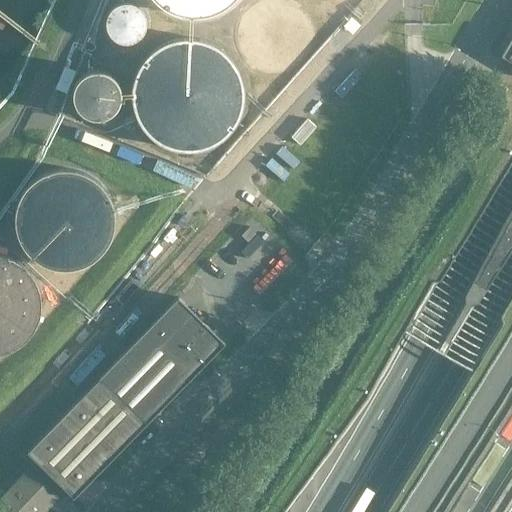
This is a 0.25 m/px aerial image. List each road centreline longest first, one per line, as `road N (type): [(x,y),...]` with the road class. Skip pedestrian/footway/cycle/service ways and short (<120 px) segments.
road 1 (unclassified): [(104,511),(358,237),(499,0)]
road 2 (motorway): [(511,190),(319,511)]
road 3 (motorway): [(511,267),(365,511)]
